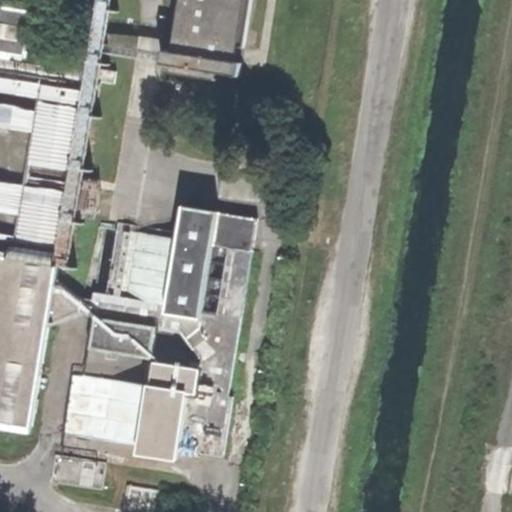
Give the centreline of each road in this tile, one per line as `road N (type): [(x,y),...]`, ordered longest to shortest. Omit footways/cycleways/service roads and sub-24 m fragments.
road 1 (track): [(511,27),(426,511)]
road 2 (track): [(511,389),(492,511)]
